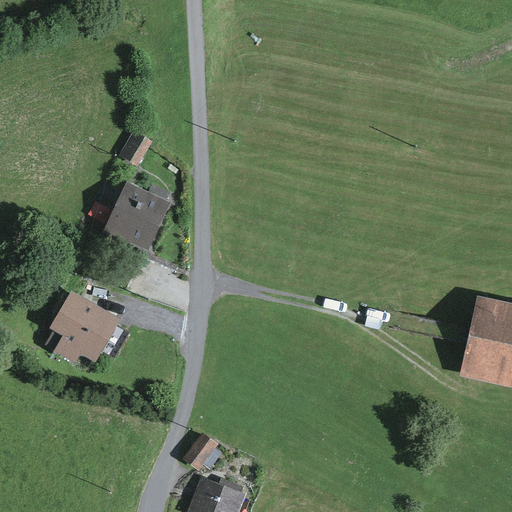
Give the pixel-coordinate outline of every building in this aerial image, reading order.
[(158,128),(139,116),(123,140),(142,153),(158,128)] [(178,189),(133,169),(110,219),(155,239),(178,189)] [(128,306),(78,278),(56,315),(68,322),(59,337),(82,350),(88,339),(103,348),(128,306)] [(511,300),(483,294),(466,360),(511,372),(511,300)] [(223,431),(207,416),(185,441),(201,455),(223,431)] [(237,511),(249,479),(206,464),(192,504),(216,511),(237,511)]
